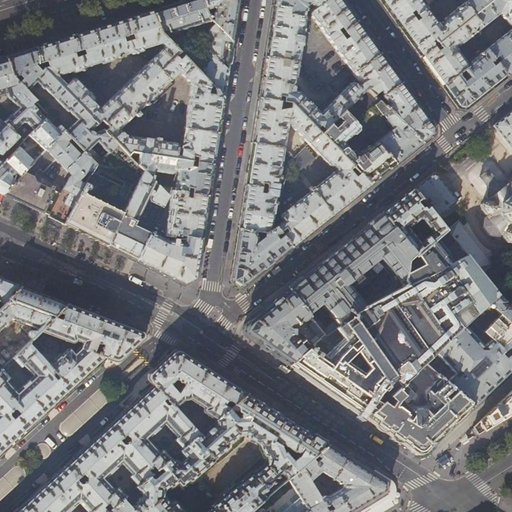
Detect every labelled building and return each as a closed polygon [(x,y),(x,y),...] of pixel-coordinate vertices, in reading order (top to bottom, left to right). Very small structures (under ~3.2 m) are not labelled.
[(184,0),(181,1),(161,8),(152,10),(159,31),(179,52),(180,54),(189,46),(182,38),(176,38),(171,33),(187,28),(189,34),(195,32),(193,26),(207,22),(212,27),(214,24),(207,17),(201,0),(184,0)] [(235,17),(237,0),(201,0),(207,17),(214,24),(231,43),(235,17)] [(273,0),(272,6),(289,8),(288,15),(304,18),(306,7),(311,4),(315,9),(323,3),(320,0),(273,0)] [(320,0),(323,3),(315,9),(311,13),(311,14),(311,15),(311,16),(311,17),(330,42),(340,35),(336,30),(340,27),(343,32),(344,32),(344,31),(356,21),(345,6),(340,0),(320,0)] [(377,0),(386,12),(397,28),(411,18),(415,15),(424,8),(418,0),(377,0)] [(467,0),(462,5),(471,17),(491,0),(467,0)] [(500,0),(499,0),(491,0),(471,17),(480,28),(498,13),(509,25),(511,26),(511,28),(484,51),(506,77),(511,71),(511,6),(506,0),(502,0),(500,0)] [(424,8),(415,15),(418,20),(414,22),(411,18),(397,28),(408,43),(419,57),(432,47),(429,43),(433,40),(436,44),(471,17),(462,5),(443,20),(438,27),(424,8)] [(304,19),(304,18),(288,15),(289,8),(272,6),(268,30),(264,58),(298,63),(304,20),(304,19)] [(139,15),(121,20),(131,52),(132,53),(132,54),(133,55),(141,52),(142,52),(142,51),(143,51),(143,50),(161,44),(164,47),(150,61),(159,71),(174,56),(179,52),(159,31),(152,10),(139,15)] [(454,48),(480,28),(471,17),(436,44),(439,49),(435,51),(432,47),(419,57),(429,72),(440,87),(467,66),(454,48)] [(97,28),(73,36),(83,68),(101,63),(102,63),(103,64),(110,62),(111,62),(111,61),(112,61),(113,60),(113,59),(132,53),(131,52),(121,20),(97,28)] [(344,32),(343,32),(340,35),(330,42),(353,73),(379,54),(369,39),(356,21),(344,31),(344,32)] [(214,24),(212,27),(208,30),(205,49),(227,71),(228,61),(230,48),(231,43),(214,24)] [(57,40),(35,47),(41,68),(97,125),(100,128),(120,109),(110,99),(99,110),(92,103),(93,102),(93,100),(93,99),(92,97),(75,80),(74,79),(72,79),(72,80),(70,81),(65,86),(58,78),(57,77),(57,76),(72,72),(72,73),(73,72),(74,73),(75,73),(83,70),(84,70),(83,68),(73,36),(57,40)] [(484,51),(481,46),(467,58),(467,66),(440,87),(451,102),(456,109),(464,110),(490,90),(506,77),(484,51)] [(24,51),(5,57),(11,76),(26,92),(35,83),(42,90),(44,89),(67,112),(68,112),(76,121),(64,133),(95,165),(116,145),(102,130),(94,134),(93,133),(92,132),(89,132),(97,125),(41,68),(35,47),(24,51)] [(227,71),(205,49),(201,76),(222,98),(225,83),(227,71)] [(283,103),(290,104),(318,134),(320,135),(327,127),(334,120),(342,112),(365,89),(376,100),(381,97),(401,83),(391,70),(379,54),(353,73),(360,85),(357,88),(355,85),(354,85),(353,84),(352,84),(350,84),(349,85),(319,114),(298,92),(293,91),(298,63),(264,58),(261,77),(258,98),(279,102),(283,103)] [(120,109),(100,128),(102,130),(116,145),(127,156),(130,153),(138,154),(212,165),(215,149),(220,113),(222,98),(201,76),(182,56),(178,60),(174,56),(159,71),(150,61),(110,99),(120,109)] [(0,58),(0,95),(6,94),(7,97),(18,107),(3,122),(22,141),(27,137),(29,134),(20,125),(22,123),(27,123),(33,130),(44,119),(31,106),(35,102),(26,92),(11,76),(5,57),(0,58)] [(401,83),(381,97),(387,104),(384,107),(422,144),(428,139),(433,136),(433,128),(413,100),(401,83)] [(376,100),(365,89),(342,112),(358,128),(374,143),(395,166),(408,156),(422,144),(384,107),(376,100)] [(277,111),(279,102),(258,98),(254,120),(251,143),(283,148),(287,123),(307,144),(318,134),(290,104),(283,103),(282,110),(277,111)] [(511,150),(511,109),(492,126),(511,150)] [(358,128),(342,112),(334,120),(338,124),(331,131),(327,127),(320,135),(338,153),(344,147),(341,145),(350,136),(352,136),(357,132),(357,129),(358,128)] [(0,165),(17,148),(17,147),(22,141),(3,122),(0,118),(0,165)] [(44,119),(33,130),(29,134),(27,137),(44,151),(45,150),(62,131),(58,127),(54,130),(44,119)] [(44,151),(32,163),(23,173),(3,194),(34,209),(41,212),(48,215),(47,217),(61,224),(77,198),(84,185),(95,165),(64,133),(62,131),(45,150),(44,151)] [(338,153),(320,135),(318,134),(307,144),(328,166),(329,166),(331,167),(332,166),(336,170),(311,190),(332,216),(353,199),(369,186),(358,174),(354,177),(348,171),(352,168),(338,153)] [(276,191),(283,148),(251,143),(248,163),(244,185),(259,188),(260,183),(264,184),(265,185),(264,189),(276,191)] [(344,147),(338,153),(352,168),(358,174),(369,186),(382,176),(395,166),(374,143),(354,158),(344,147)] [(105,246),(142,171),(141,170),(137,166),(127,156),(116,145),(95,165),(84,185),(77,198),(61,224),(86,236),(105,246)] [(288,162),(296,172),(313,158),(304,147),(288,162)] [(32,163),(17,148),(0,165),(0,193),(3,194),(23,173),(32,163)] [(210,181),(212,165),(138,154),(137,166),(141,170),(168,174),(170,174),(171,174),(172,173),(173,172),(173,171),(174,163),(178,163),(174,188),(156,185),(157,186),(167,197),(174,192),(186,193),(191,194),(207,197),(210,181)] [(505,242),(511,243),(511,241),(511,179),(508,182),(508,184),(506,184),(504,182),(497,181),(495,181),(487,170),(478,177),(487,188),(487,189),(486,197),(488,199),(487,201),(485,201),(480,204),(480,210),(484,214),(485,214),(485,217),(483,218),(482,228),(488,235),(498,237),(500,235),(501,235),(501,237),(505,242)] [(147,197),(150,191),(154,183),(142,171),(105,246),(119,253),(135,261),(149,234),(133,226),(147,197)] [(427,178),(412,190),(436,219),(457,202),(434,172),(427,178)] [(259,188),(244,185),(241,208),(237,229),(254,232),(263,233),(270,230),(276,191),(264,189),(259,188)] [(154,193),(150,191),(147,197),(149,198),(148,200),(149,202),(161,208),(167,197),(157,186),(154,193)] [(313,231),(332,216),(311,190),(280,215),(280,218),(282,221),(274,228),(291,248),(313,231)] [(446,231),(436,219),(412,190),(398,201),(381,214),(415,256),(446,231)] [(185,199),(186,193),(174,192),(167,233),(168,234),(169,235),(170,235),(179,236),(201,239),(204,218),(207,197),(191,194),(190,199),(185,199)] [(445,213),(454,224),(469,212),(460,201),(445,213)] [(406,264),(415,256),(381,214),(368,225),(343,245),(298,281),(287,289),(307,314),(321,302),(335,318),(346,310),(350,314),(365,306),(347,283),(380,256),(393,272),(403,286),(407,285),(403,280),(406,264)] [(274,228),(270,230),(263,233),(263,237),(252,245),(254,232),(237,229),(234,253),(229,282),(240,289),(267,268),(291,248),(274,228)] [(497,295),(446,231),(415,256),(406,264),(403,280),(407,285),(403,286),(380,298),(365,306),(350,314),(346,310),(335,318),(333,319),(338,325),(325,335),(325,334),(311,346),(288,366),(327,393),(365,419),(403,382),(435,353),(447,342),(451,339),(463,327),(470,321),(488,304),(497,295)] [(198,260),(201,239),(179,236),(178,243),(176,243),(177,240),(173,240),(173,243),(167,242),(149,233),(149,234),(135,261),(163,275),(183,285),(195,279),(198,260)] [(0,307),(21,287),(8,282),(1,279),(0,278),(0,307)] [(45,296),(21,287),(0,307),(0,329),(10,319),(20,323),(19,328),(31,340),(36,334),(39,331),(67,304),(45,296)] [(309,316),(307,314),(287,289),(265,307),(248,321),(244,326),(241,333),(268,352),(288,366),(311,346),(310,345),(310,343),(310,342),(308,340),(305,339),(303,339),(302,339),(300,338),(299,339),(293,335),(294,334),(294,333),(293,331),(291,330),(300,322),(302,323),(303,323),(307,320),(308,319),(308,317),(309,316)] [(498,294),(497,295),(488,304),(511,326),(511,295),(511,296),(505,302),(498,294)] [(67,349),(60,355),(59,354),(47,365),(70,391),(105,359),(114,362),(116,362),(117,362),(119,361),(134,347),(143,339),(143,338),(144,337),(143,336),(143,334),(141,332),(104,318),(67,304),(39,331),(71,343),(72,343),(74,342),(75,341),(75,342),(76,340),(82,343),(80,348),(79,348),(73,352),(71,349),(70,349),(69,349),(68,349),(67,349)] [(511,326),(488,304),(470,321),(490,340),(503,352),(504,352),(511,343),(511,326)] [(482,348),(463,327),(451,339),(454,342),(451,345),(447,342),(435,353),(455,373),(445,383),(472,407),(491,389),(511,368),(511,360),(503,352),(490,340),(482,348)] [(27,344),(0,371),(0,400),(27,430),(50,409),(70,391),(47,365),(27,344)] [(147,381),(151,386),(175,408),(183,400),(184,400),(185,400),(188,399),(203,408),(202,409),(202,411),(202,412),(203,412),(215,420),(246,394),(210,371),(179,351),(178,351),(175,351),(173,351),(172,352),(154,369),(147,375),(147,376),(146,377),(146,378),(147,381)] [(420,454),(423,453),(462,416),(472,407),(445,383),(437,376),(422,390),(423,398),(424,399),(418,405),(412,406),(407,402),(412,397),(412,391),(403,382),(365,419),(406,448),(414,453),(415,454),(419,454),(420,454)] [(151,386),(139,397),(109,425),(150,467),(152,465),(156,470),(158,468),(170,458),(180,450),(199,434),(175,408),(151,386)] [(251,474),(250,474),(249,474),(235,486),(234,486),(212,505),(211,506),(211,507),(211,508),(211,509),(207,511),(248,511),(261,502),(265,498),(262,494),(271,486),(271,485),(272,484),(271,482),(281,473),(286,480),(287,479),(300,468),(327,445),(309,433),(266,406),(246,394),(215,420),(215,421),(215,427),(212,430),(211,429),(209,429),(204,434),(205,435),(202,437),(199,434),(180,450),(180,451),(180,452),(180,453),(185,459),(179,464),(176,461),(175,460),(172,461),(170,458),(158,468),(162,473),(154,480),(152,480),(162,491),(167,487),(168,488),(170,488),(175,484),(177,486),(178,487),(179,487),(180,487),(181,486),(186,481),(187,482),(188,482),(189,482),(213,461),(214,461),(214,460),(213,459),(226,449),(226,448),(226,447),(226,446),(238,436),(243,435),(245,437),(245,439),(254,444),(255,443),(258,447),(257,448),(261,457),(263,457),(264,460),(264,465),(252,475),(251,474)] [(493,425),(511,413),(511,403),(506,395),(470,429),(475,436),(493,425)] [(0,454),(8,448),(27,430),(0,400),(0,454)] [(199,429),(202,432),(211,424),(208,421),(199,429)] [(109,425),(89,443),(66,464),(104,505),(107,503),(112,508),(118,503),(118,502),(148,477),(151,474),(147,470),(150,467),(109,425)] [(350,460),(327,445),(300,468),(309,482),(320,472),(341,485),(341,486),(341,488),(325,497),(323,496),(322,496),(321,497),(321,496),(319,498),(327,511),(353,511),(361,507),(385,492),(385,482),(370,473),(357,464),(354,462),(350,460)] [(66,464),(46,483),(24,504),(31,511),(105,511),(102,508),(104,505),(66,464)] [(309,482),(300,468),(287,479),(299,497),(282,511),(327,511),(319,498),(309,482)] [(182,511),(174,501),(171,501),(168,503),(163,496),(162,491),(152,480),(150,479),(148,477),(118,502),(118,503),(112,508),(110,509),(112,511),(182,511)]
